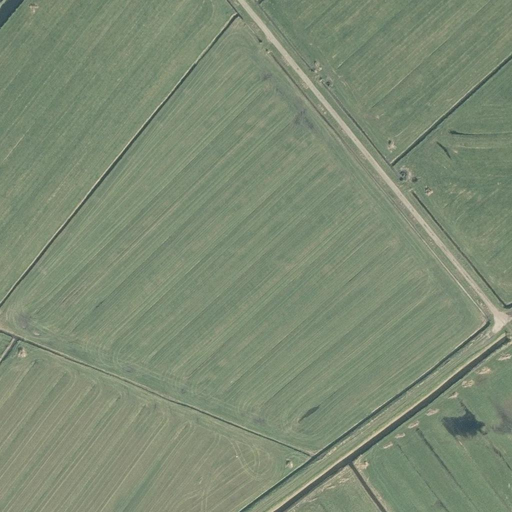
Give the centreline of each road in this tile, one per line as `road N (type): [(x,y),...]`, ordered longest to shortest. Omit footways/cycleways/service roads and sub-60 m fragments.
road 1 (unclassified): [(504,323),(240,0)]
road 2 (track): [(261,511),(511,317)]
